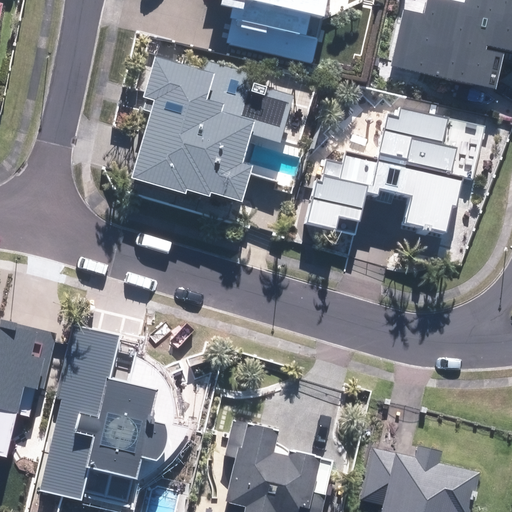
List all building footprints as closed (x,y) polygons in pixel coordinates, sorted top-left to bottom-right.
[(211,0),(210,8),(227,12),(220,45),(312,64),(315,46),(321,47),(324,31),(318,30),(320,19),(344,24),(345,15),(358,17),(361,2),(351,0),(211,0)] [(388,23),(379,76),(486,94),(493,52),(511,54),(511,0),(466,0),(464,13),(416,5),(412,28),(388,23)] [(204,62),(199,78),(148,61),(135,100),(147,104),(122,183),(177,201),(180,193),(231,209),(242,175),(234,173),(244,140),(270,148),(284,105),(234,89),(239,74),(204,62)] [(436,147),(443,121),(398,110),(395,120),(385,118),(375,160),(341,151),(338,164),(322,160),(316,184),(312,183),(301,227),(329,234),(332,222),(351,226),(360,188),(404,199),(397,227),(441,238),(455,182),(444,179),(451,151),(436,147)] [(0,456),(2,457),(10,418),(15,419),(20,396),(31,399),(38,364),(27,362),(33,333),(0,326),(0,456)] [(61,497),(121,511),(133,461),(153,465),(161,430),(141,425),(150,389),(105,378),(114,338),(72,328),(46,438),(73,445),(61,497)] [(320,511),(332,467),(268,452),(272,433),(237,425),(218,503),(236,507),(235,511),(320,511)] [(430,469),(434,453),(413,447),(409,464),(368,454),(354,511),(467,511),(475,481),(430,469)]
